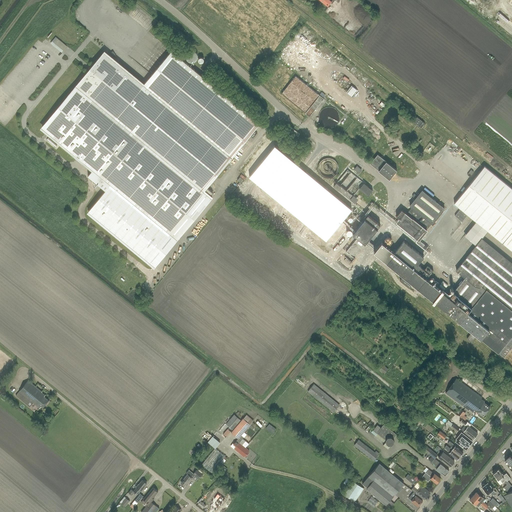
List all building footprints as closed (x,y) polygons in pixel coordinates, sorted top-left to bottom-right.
[(149,24),(143,30),(146,33),(157,22),(154,20),(149,24)] [(56,37),(52,41),(63,51),(67,46),(56,37)] [(231,159),(260,124),(172,52),(171,51),(144,85),(104,52),(91,67),(88,70),(41,127),(47,132),(51,135),(78,157),(93,170),(88,176),(106,191),(88,212),(155,267),(213,197),(211,195),(213,193),(207,188),(227,163),(231,159)] [(310,117),(324,99),(296,76),(282,94),(310,117)] [(346,92),(351,97),(357,90),(351,86),(346,92)] [(421,128),(425,123),(417,117),(413,122),(421,128)] [(300,134),(291,128),(289,130),(298,137),(300,134)] [(241,170),(334,247),(361,214),(268,138),(241,170)] [(390,179),(397,170),(378,155),(371,164),(390,179)] [(511,188),(484,166),(454,203),(461,209),(456,215),(462,220),(467,214),(476,221),(488,231),(511,250),(511,262),(482,239),(476,246),(467,257),(456,270),(465,278),(450,297),(427,279),(434,271),(428,266),(425,270),(418,265),(424,257),(404,241),(395,253),(382,242),(374,252),(387,262),(498,353),(502,348),(503,349),(500,354),(504,357),(511,348),(511,188)] [(350,200),(353,196),(337,183),(334,187),(350,200)] [(368,186),(364,183),(359,189),(368,196),(373,190),(368,186)] [(397,223),(419,240),(444,209),(422,190),(418,196),(414,194),(412,196),(416,199),(410,206),(413,208),(411,211),(416,214),(417,212),(423,217),(418,223),(402,210),(396,216),(399,219),(397,223)] [(357,194),(353,199),(358,203),(361,198),(357,194)] [(365,244),(380,225),(368,215),(353,233),(365,244)] [(357,239),(349,252),(359,258),(364,257),(365,260),(366,258),(367,263),(369,264),(371,262),(370,260),(371,258),(370,257),(371,256),(369,247),(358,239),(357,239)] [(380,370),(385,374),(388,369),(384,365),(380,370)] [(483,416),(490,407),(484,402),(484,401),(481,399),(482,398),(456,378),(445,393),(469,410),(470,409),(473,412),(474,410),(476,412),(477,411),(483,416)] [(33,403),(36,406),(39,409),(41,406),(43,408),(49,401),(44,397),(45,396),(41,393),(42,392),(28,381),(16,396),(30,407),(33,403)] [(334,412),(340,405),(313,384),(308,391),(334,412)] [(226,424),(232,429),(241,420),(234,414),(226,424)] [(246,448),(249,444),(243,439),(244,437),(242,435),(254,420),(247,414),(231,433),(238,439),(234,444),(233,443),(231,446),(244,457),(245,455),(246,456),(249,453),(248,452),(249,451),(246,448)] [(265,429),(272,433),(275,429),(268,424),(265,429)] [(397,434),(384,424),(381,428),(377,425),(373,430),(378,434),(378,433),(385,439),(385,440),(385,443),(383,445),(388,449),(391,445),(392,445),(392,444),(394,442),(394,443),(395,442),(394,441),(394,438),(397,434)] [(467,427),(464,432),(473,439),(478,433),(470,427),(468,426),(467,427)] [(437,434),(444,439),(446,436),(440,431),(437,434)] [(472,441),(462,433),(461,433),(457,439),(458,440),(456,441),(466,449),(472,441)] [(376,451),(375,453),(358,440),(354,445),(374,461),(379,454),(376,451)] [(450,441),(448,443),(452,446),(450,448),(460,455),(461,454),(462,454),(463,453),(462,453),(463,452),(460,450),(460,449),(450,441)] [(446,445),(445,447),(450,452),(449,453),(452,455),(457,459),(458,458),(459,457),(460,455),(450,448),(446,445)] [(425,450),(435,458),(438,455),(427,447),(425,450)] [(223,458),(225,456),(215,448),(201,464),(211,472),(223,458)] [(449,467),(454,461),(443,452),(438,458),(449,467)] [(446,474),(449,470),(432,456),(429,460),(436,466),(437,467),(436,469),(440,472),(440,471),(442,472),(444,474),(446,474)] [(363,457),(356,465),(359,468),(366,460),(363,457)] [(363,484),(367,487),(367,488),(366,489),(386,505),(404,484),(379,464),(363,484)] [(511,486),(507,480),(510,478),(506,473),(504,475),(502,472),(498,468),(492,472),(496,477),(496,478),(498,480),(497,481),(500,485),(504,481),(507,485),(504,487),(508,493),(504,496),(511,508),(511,486)] [(437,483),(441,478),(435,473),(434,473),(428,469),(422,477),(428,481),(431,478),(437,483)] [(187,486),(193,479),(193,478),(195,475),(198,478),(202,474),(197,470),(193,474),(189,470),(186,473),(188,475),(181,483),(185,486),(186,485),(187,486)] [(132,495),(135,492),(137,494),(140,491),(141,492),(144,488),(143,488),(147,484),(143,480),(139,485),(139,484),(136,487),(137,488),(134,491),(131,489),(129,493),(132,495)] [(344,494),(355,501),(364,488),(354,480),(344,494)] [(493,495),(496,492),(493,489),(494,488),(492,486),(491,487),(488,482),(485,484),(484,484),(483,484),(482,484),(482,485),(482,486),(482,487),(485,490),(484,491),(487,494),(490,492),(493,495)] [(414,487),(412,490),(424,500),(425,498),(427,499),(430,495),(429,494),(430,493),(422,486),(418,491),(414,487)] [(141,502),(146,507),(141,511),(151,511),(156,506),(151,502),(154,499),(153,498),(158,492),(153,488),(143,500),(141,502)] [(408,499),(417,506),(418,506),(422,501),(416,496),(417,494),(414,492),(408,499)] [(485,499),(483,497),(477,492),(473,496),(479,501),(482,503),(485,499)] [(140,494),(132,504),(135,506),(143,496),(140,494)] [(214,504),(211,508),(216,511),(221,506),(226,500),(219,495),(212,503),(214,504)] [(482,503),(479,501),(473,496),(470,500),(476,505),(478,507),(480,504),(482,503)]
